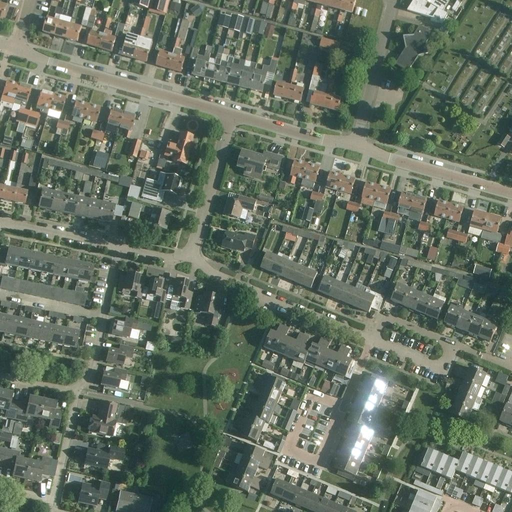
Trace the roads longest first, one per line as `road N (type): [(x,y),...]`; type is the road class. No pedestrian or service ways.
road 1 (residential): [(232,113),(15,52)]
road 2 (residential): [(371,339),(216,275),(190,253)]
road 3 (residential): [(511,192),(357,148)]
road 4 (residential): [(357,148),(392,0)]
road 5 (residential): [(190,253),(232,113)]
road 6 (residential): [(357,148),(232,113)]
road 7 (residential): [(118,247),(0,223)]
